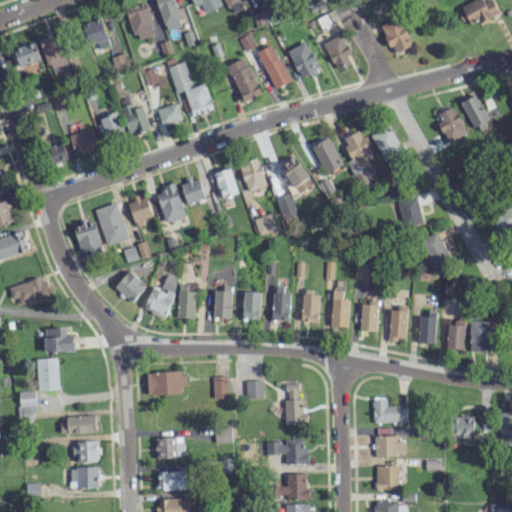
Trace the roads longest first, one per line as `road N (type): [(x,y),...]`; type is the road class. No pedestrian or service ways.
road 1 (residential): [(511,54),(297,110),(42,201)]
road 2 (residential): [(0,80),(59,254),(120,345),(126,511)]
road 3 (residential): [(511,383),(264,349),(120,345)]
road 4 (residential): [(387,88),(493,274)]
road 5 (residential): [(340,359),(339,511)]
